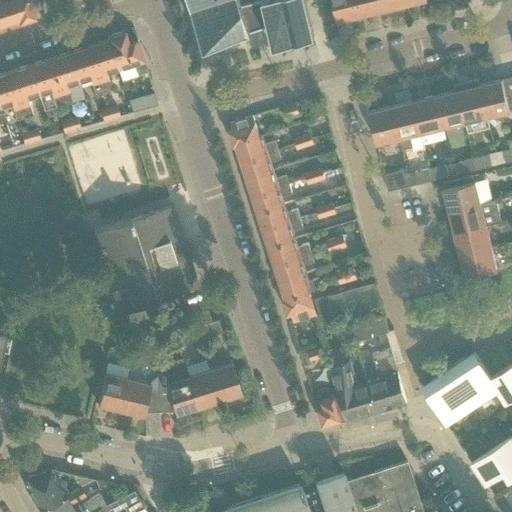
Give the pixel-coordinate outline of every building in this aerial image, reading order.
[(0,0),(0,24),(15,20),(9,0),(0,0)] [(9,0),(15,20),(17,19),(18,22),(35,17),(31,4),(40,1),(40,0),(9,0)] [(239,0),(188,0),(204,47),(268,26),(273,47),(314,37),(305,0),(260,0),(241,5),(239,0)] [(355,0),(331,0),(337,21),(344,19),(345,22),(348,24),(361,21),(359,15),(355,0)] [(378,0),(355,0),(359,15),(381,10),(378,0)] [(402,0),(378,0),(381,10),(388,9),(389,12),(391,14),(404,11),(403,5),(404,5),(402,0)] [(124,30),(106,36),(107,39),(117,69),(121,81),(138,76),(137,74),(146,71),(147,71),(137,40),(128,43),(124,30)] [(107,39),(87,46),(102,92),(111,89),(106,72),(117,69),(107,39)] [(87,46),(67,52),(77,81),(90,78),(95,94),(102,92),(87,46)] [(67,52),(48,58),(62,104),(63,105),(72,102),(83,99),(77,81),(67,52)] [(48,58),(28,64),(38,94),(39,94),(44,111),(56,107),(63,105),(62,104),(48,58)] [(28,64),(9,71),(23,116),(24,117),(33,114),(27,97),(38,94),(28,64)] [(9,71),(0,73),(0,106),(11,103),(16,120),(24,117),(23,116),(9,71)] [(507,79),(479,85),(486,117),(509,112),(505,96),(510,94),(507,79)] [(463,89),(457,91),(464,123),(486,117),(479,85),(477,80),(464,83),(463,86),(463,89)] [(457,91),(435,96),(442,128),(464,123),(457,91)] [(153,93),(127,100),(131,113),(157,105),(153,93)] [(435,96),(413,101),(420,133),(442,128),(435,96)] [(391,107),(399,139),(402,151),(414,148),(414,152),(424,149),(420,133),(413,101),(391,107)] [(296,102),(283,106),(285,114),(286,116),(299,113),(298,110),(296,102)] [(116,105),(108,108),(111,119),(119,116),(116,105)] [(376,144),(399,139),(391,107),(368,112),(376,144)] [(108,108),(99,110),(103,121),(111,119),(108,108)] [(233,128),(228,130),(233,145),(235,144),(236,146),(262,138),(261,133),(258,134),(252,115),(231,121),(233,128)] [(77,117),(67,120),(70,131),(80,128),(77,117)] [(67,120),(60,122),(63,133),(70,131),(67,120)] [(37,128),(28,131),(31,142),(40,140),(37,128)] [(28,131),(20,133),(24,144),(31,142),(28,131)] [(293,138),(296,149),(313,143),(309,133),(293,138)] [(236,146),(241,163),(278,151),(274,139),(263,142),(262,138),(236,146)] [(278,151),(241,163),(247,179),(273,171),(274,170),(271,161),(280,158),(278,151)] [(488,154),(473,158),(476,169),(491,165),(488,154)] [(473,158),(458,161),(461,172),(476,169),(473,158)] [(445,166),(429,170),(432,181),(447,177),(445,166)] [(304,172),(307,183),(324,178),(320,167),(304,172)] [(273,171),(247,179),(252,196),(288,184),(289,184),(286,173),(276,177),(274,170),(273,171)] [(387,191),(403,188),(410,186),(406,170),(384,175),(387,191)] [(432,181),(429,170),(414,173),(417,184),(432,181)] [(442,183),(448,212),(480,204),(475,181),(472,182),(471,176),(442,183)] [(288,184),(252,196),(257,212),(283,204),(285,204),(282,195),(291,192),(289,184),(288,184)] [(448,212),(454,233),(485,225),(501,222),(496,200),(480,204),(448,212)] [(315,207),(316,212),(333,206),(331,201),(315,207)] [(283,204),(257,212),(262,229),(300,217),(297,208),(287,211),(285,204),(283,204)] [(197,286),(185,250),(171,205),(93,230),(119,312),(197,286)] [(333,206),(316,212),(318,217),(335,212),(333,206)] [(262,229),(268,246),(295,237),(293,230),(303,226),(300,217),(262,229)] [(485,225),(454,233),(459,255),(491,248),(485,225)] [(326,240),(327,245),(344,240),(342,235),(326,240)] [(295,237),(268,246),(273,262),(310,250),(308,242),(298,245),(295,237)] [(344,240),(327,245),(329,251),(346,246),(344,240)] [(491,248),(459,255),(465,278),(496,270),(491,251),(491,248)] [(273,262),(278,279),(306,270),(304,264),(314,261),(310,250),(273,262)] [(336,272),(338,278),(354,273),(352,267),(336,272)] [(99,268),(85,273),(91,292),(105,288),(99,268)] [(304,271),(278,279),(284,295),(284,298),(308,290),(321,286),(321,284),(318,277),(309,280),(306,270),(304,271)] [(354,273),(338,278),(339,283),(356,278),(354,273)] [(347,314),(381,304),(374,282),(340,291),(347,314)] [(284,298),(282,299),(287,314),(292,312),(292,313),(295,320),(315,313),(311,298),(308,291),(308,290),(284,298)] [(329,294),(314,298),(319,315),(334,311),(336,317),(347,314),(340,291),(329,294)] [(191,315),(195,327),(211,322),(207,310),(191,315)] [(384,315),(351,324),(354,337),(355,341),(389,331),(384,315)] [(211,322),(195,327),(199,339),(221,332),(217,320),(211,322)] [(187,323),(172,328),(175,339),(191,334),(187,323)] [(129,341),(114,345),(117,357),(133,352),(129,341)] [(320,347),(307,351),(310,360),(322,357),(320,347)] [(378,377),(366,380),(375,411),(406,402),(394,363),(391,353),(389,347),(371,353),(372,359),(378,377)] [(451,367),(448,369),(472,405),(496,389),(498,388),(493,380),(474,351),(464,358),(463,355),(449,364),(451,367)] [(176,373),(156,374),(157,389),(158,412),(174,411),(174,413),(198,406),(188,375),(182,357),(172,360),(176,373)] [(348,359),(329,365),(336,390),(339,400),(345,420),(375,411),(366,380),(355,384),(348,359)] [(212,368),(209,368),(219,399),(240,392),(231,362),(212,368)] [(497,377),(493,380),(498,388),(496,389),(505,402),(509,400),(508,399),(511,397),(511,362),(495,373),(497,377)] [(209,368),(188,375),(198,406),(219,399),(209,368)] [(448,369),(422,385),(428,395),(446,422),(447,421),(472,405),(448,369)] [(104,373),(97,404),(119,409),(127,378),(124,377),(104,373)] [(127,378),(119,409),(142,415),(143,413),(158,412),(157,389),(148,389),(150,383),(127,378)] [(316,406),(323,427),(344,420),(337,401),(334,392),(328,394),(326,387),(317,389),(319,398),(318,399),(319,405),(316,406)] [(510,435),(471,461),(485,483),(504,471),(509,479),(511,476),(511,439),(511,437),(510,435)] [(225,508),(212,511),(433,511),(435,510),(435,508),(422,511),(420,511),(420,510),(414,492),(405,463),(407,462),(406,462),(406,461),(406,460),(405,461),(375,470),(373,471),(373,473),(346,482),(342,470),(313,479),(317,491),(303,496),(302,494),(299,484),(225,508)] [(96,488),(84,495),(79,486),(65,495),(49,469),(25,476),(23,483),(40,511),(94,511),(101,508),(106,505),(96,488)] [(92,479),(72,474),(79,486),(92,479)] [(94,480),(98,490),(109,483),(94,480)] [(511,511),(511,483),(493,496),(504,511),(511,511)] [(125,511),(145,511),(146,511),(133,490),(106,505),(101,508),(103,511),(114,511),(124,507),(127,511),(125,511)]
